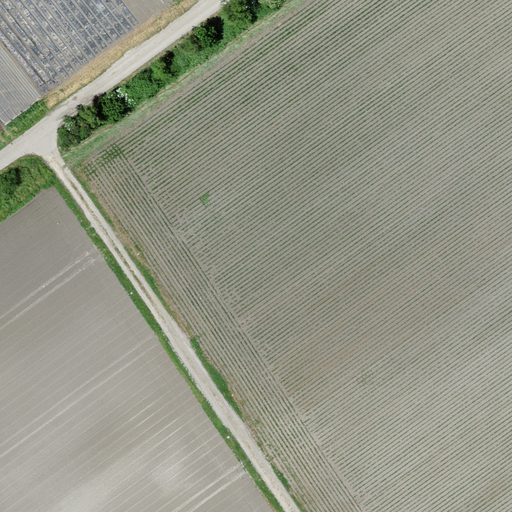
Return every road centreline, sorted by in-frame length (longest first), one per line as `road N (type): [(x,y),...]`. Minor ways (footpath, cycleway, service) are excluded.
road 1 (track): [(43,135),(298,511)]
road 2 (track): [(219,0),(0,164)]
